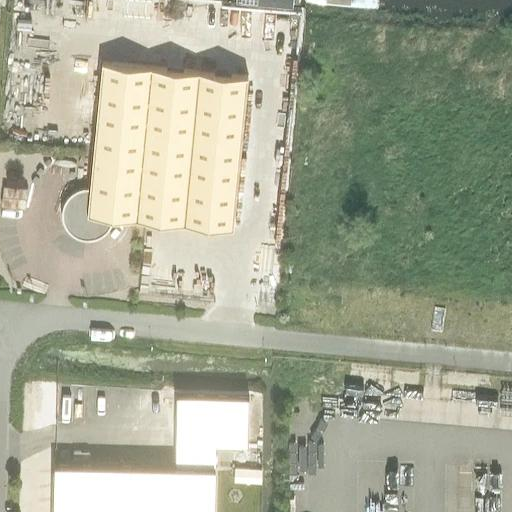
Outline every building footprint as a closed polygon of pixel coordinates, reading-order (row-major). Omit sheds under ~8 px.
[(18,13),(17,28),(49,31),(50,15),(18,13)] [(234,227),(248,75),(103,61),(95,145),(93,145),(89,187),(81,188),(74,191),(68,196),(64,203),(62,211),(63,219),(66,226),(71,232),(78,237),(86,239),(93,238),(101,235),(107,231),(112,225),(114,217),(183,224),(184,223),(234,227)] [(6,178),(4,193),(36,195),(38,180),(6,178)] [(248,443),(249,395),(176,394),(176,442),(176,466),(55,464),(54,511),(214,511),(216,443),(248,443)] [(327,395),(327,409),(367,410),(367,396),(327,395)] [(367,396),(367,410),(408,410),(408,396),(367,396)] [(327,409),(327,424),(367,424),(367,410),(327,409)] [(367,410),(367,424),(407,424),(408,410),(367,410)] [(446,410),(445,424),(486,425),(486,411),(446,410)] [(511,411),(486,411),(486,425),(511,425),(511,411)] [(327,424),(327,438),(367,438),(367,424),(327,424)] [(367,424),(367,438),(407,438),(407,424),(367,424)] [(445,424),(445,438),(486,439),(486,425),(445,424)] [(511,425),(486,425),(486,439),(511,439),(511,425)] [(327,438),(327,452),(367,452),(367,438),(327,438)] [(367,438),(367,452),(407,452),(407,438),(367,438)] [(445,438),(445,453),(485,453),(486,439),(445,438)] [(511,439),(486,439),(485,453),(511,453),(511,439)] [(327,452),(327,466),(367,466),(367,452),(327,452)] [(367,452),(367,466),(407,466),(407,452),(367,452)] [(445,453),(445,467),(485,467),(485,453),(445,453)] [(511,453),(485,453),(485,467),(511,467),(511,453)] [(327,466),(326,480),(367,480),(367,466),(327,466)] [(367,466),(367,480),(407,480),(407,466),(367,466)] [(445,467),(445,481),(485,481),(485,467),(445,467)] [(511,467),(485,467),(485,481),(511,481),(511,467)] [(326,480),(326,494),(367,494),(367,480),(326,480)] [(367,480),(367,494),(407,494),(407,480),(367,480)] [(445,481),(445,495),(485,495),(485,481),(445,481)] [(511,481),(485,481),(485,495),(511,495),(511,481)] [(326,494),(326,508),(366,508),(367,494),(326,494)] [(367,494),(366,508),(407,508),(407,494),(367,494)] [(445,495),(445,509),(485,509),(485,495),(445,495)] [(511,495),(485,495),(485,509),(511,509),(511,495)]
